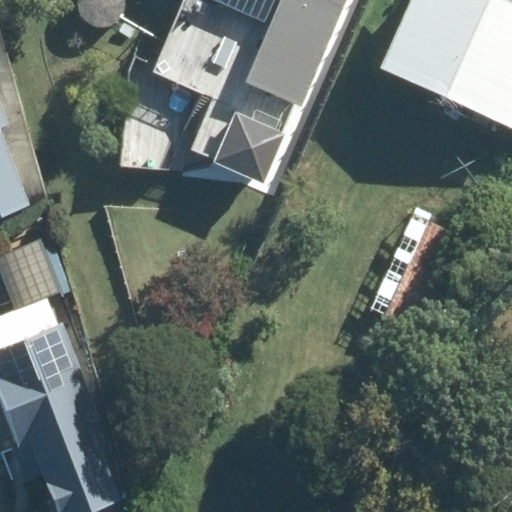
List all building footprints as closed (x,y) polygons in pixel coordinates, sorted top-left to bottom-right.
[(225,0),(266,19),(246,63),(295,86),(320,34),(294,23),(302,2),(335,18),(343,0),(225,0)] [(511,8),(492,0),(402,0),(372,70),(511,130),(511,128),(511,8)] [(0,122),(0,211),(20,204),(0,153),(0,124),(1,124),(0,122)] [(411,207),(366,307),(410,327),(435,272),(442,275),(458,239),(422,223),(427,214),(411,207)] [(94,419),(52,325),(0,348),(0,436),(19,480),(33,474),(49,511),(81,511),(114,497),(82,424),(94,419)]
